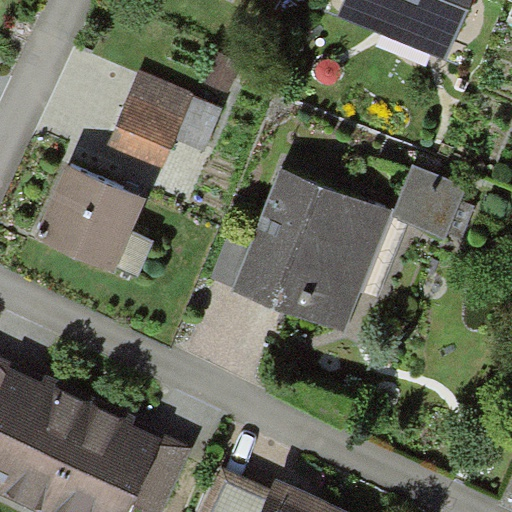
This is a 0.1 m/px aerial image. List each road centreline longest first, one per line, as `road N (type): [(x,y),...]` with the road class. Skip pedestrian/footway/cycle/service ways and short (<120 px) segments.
road 1 (residential): [(478,511),(0,289)]
road 2 (residential): [(0,150),(70,0)]
